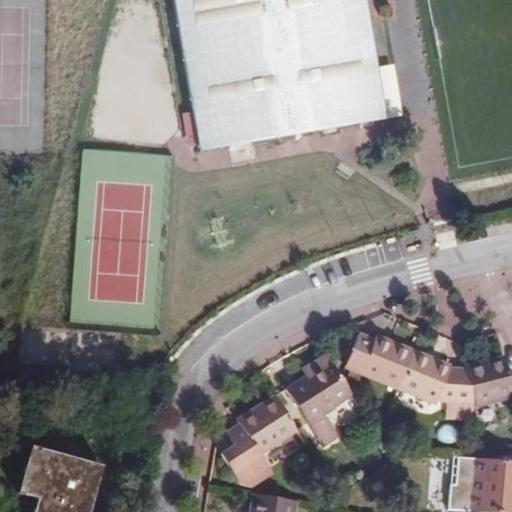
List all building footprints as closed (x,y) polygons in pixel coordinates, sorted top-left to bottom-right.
[(366,0),(178,0),(203,144),(385,114),(366,0)] [(339,361),(394,384),(408,348),(371,334),(369,339),(351,332),(339,361)] [(408,348),(394,384),(430,398),(431,395),(443,397),(441,411),(464,415),(466,403),(470,403),(462,370),(443,366),(444,362),(408,348)] [(297,367),(303,375),(328,359),(323,352),(297,367)] [(324,412),(350,394),(328,359),(303,375),(284,388),(322,445),(338,434),(324,412)] [(462,370),(470,403),(471,405),(511,397),(511,396),(501,360),(461,367),(462,370)] [(155,422),(153,393),(51,403),(53,430),(155,422)] [(295,431),(271,396),(235,419),(240,426),(227,433),(235,446),(220,456),(238,485),(248,488),(269,475),(258,456),(295,431)] [(90,511),(103,465),(34,446),(21,494),(40,501),(36,511),(90,511)] [(511,511),(511,461),(471,459),(467,511),(511,511)] [(290,511),(292,501),(252,493),(248,511),(290,511)]
